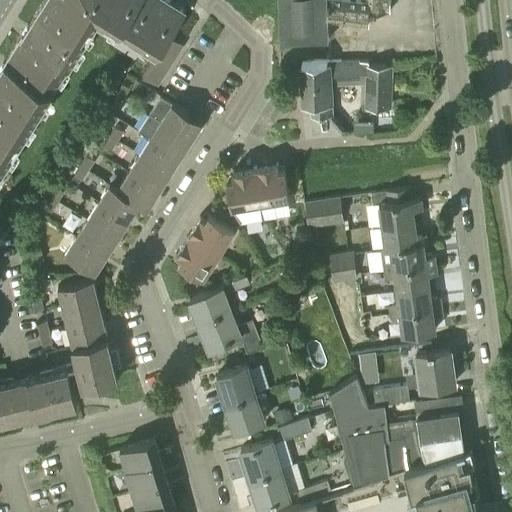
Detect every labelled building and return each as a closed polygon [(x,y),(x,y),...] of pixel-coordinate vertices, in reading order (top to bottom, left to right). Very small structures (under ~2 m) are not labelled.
[(87,35),(97,19),(92,0),(43,0),(40,6),(87,35)] [(92,0),(97,19),(116,31),(136,0),(92,0)] [(170,35),(186,10),(170,0),(136,0),(116,31),(155,56),(143,76),(157,85),(183,44),(170,35)] [(327,18),(326,0),(278,0),(280,42),(328,40),(327,18)] [(326,0),(327,18),(369,23),(370,10),(390,11),(390,0),(326,0)] [(62,75),(87,35),(40,6),(15,45),(62,75)] [(0,92),(36,115),(62,75),(15,45),(0,69),(0,92)] [(313,115),(331,114),(330,79),(367,77),(366,106),(389,107),(390,64),(369,64),(369,60),(302,63),(302,103),(311,103),(312,113),(312,114),(313,115)] [(116,92),(124,96),(130,87),(123,82),(116,92)] [(0,148),(11,155),(36,115),(0,92),(0,148)] [(118,106),(124,96),(116,92),(110,101),(118,106)] [(191,139),(202,121),(161,95),(150,113),(161,120),(191,139)] [(191,139),(161,120),(150,113),(139,130),(150,137),(180,156),(191,139)] [(110,135),(118,140),(124,130),(116,125),(110,135)] [(112,150),(118,140),(110,135),(104,145),(112,150)] [(169,174),(180,156),(150,137),(139,155),(169,174)] [(0,172),(11,155),(0,148),(0,172)] [(81,164),(89,169),(95,159),(88,154),(81,164)] [(158,192),(169,174),(139,155),(128,173),(158,192)] [(83,178),(89,169),(81,164),(75,173),(83,178)] [(255,167),(260,203),(289,199),(285,170),(279,170),(278,164),(255,167)] [(259,203),(260,203),(255,167),(232,171),(233,177),(227,178),(231,207),(242,222),(262,219),(259,203)] [(147,209),(158,192),(128,173),(118,188),(117,189),(139,203),(138,204),(147,209)] [(117,189),(118,188),(109,183),(97,201),(128,220),(138,204),(139,203),(117,189)] [(51,195),(58,200),(65,190),(57,185),(51,195)] [(381,225),(415,221),(413,208),(422,207),(421,197),(412,198),(410,186),(371,191),(373,203),(378,203),(381,224),(381,225)] [(52,210),(58,200),(51,195),(45,205),(52,210)] [(331,196),(333,223),(344,221),(341,195),(331,196)] [(321,224),(333,223),(331,196),(318,198),(321,224)] [(309,225),(321,224),(318,198),(305,199),(309,225)] [(117,238),(128,220),(97,201),(87,218),(117,238)] [(188,235),(218,254),(234,229),(209,214),(206,219),(201,215),(188,235)] [(106,255),(117,238),(87,218),(75,236),(106,255)] [(384,248),(424,243),(427,242),(426,232),(416,233),(415,221),(381,225),(384,248)] [(291,231),(294,251),(309,249),(306,229),(291,231)] [(203,279),(218,254),(188,235),(176,254),(181,258),(178,263),(203,279)] [(95,273),(106,255),(75,236),(64,253),(95,273)] [(385,272),(436,265),(435,253),(425,255),(424,243),(384,248),(381,248),(385,272)] [(32,249),(35,260),(44,258),(41,247),(32,249)] [(343,251),(345,279),(357,277),(354,250),(343,251)] [(334,280),(345,279),(343,251),(330,253),(334,280)] [(396,290),(430,286),(428,273),(437,272),(436,265),(385,272),(385,277),(394,276),(396,290)] [(200,321),(234,308),(228,291),(251,282),(248,274),(190,296),(200,321)] [(64,308),(98,299),(93,277),(58,285),(64,308)] [(390,314),(442,309),(440,297),(431,298),(430,286),(396,290),(398,302),(389,303),(390,314)] [(43,307),(40,296),(32,298),(35,310),(43,307)] [(69,330),(104,322),(98,299),(64,308),(69,330)] [(234,308),(200,321),(210,347),(242,335),(248,353),(264,347),(253,318),(240,324),(234,308)] [(442,309),(390,314),(391,322),(400,321),(402,334),(435,330),(434,317),(443,315),(442,309)] [(52,342),(46,319),(37,321),(43,344),(52,342)] [(75,353),(109,344),(104,322),(69,330),(75,353)] [(296,345),(299,356),(307,353),(304,343),(296,345)] [(85,391),(84,386),(117,378),(109,344),(75,353),(77,364),(26,377),(35,411),(77,401),(75,394),(85,391)] [(381,349),(363,349),(365,380),(382,379),(381,349)] [(432,350),(414,352),(419,388),(455,382),(450,349),(434,351),(434,350),(432,350)] [(226,401),(258,391),(249,362),(217,373),(226,401)] [(465,451),(471,450),(471,447),(465,449),(459,408),(387,418),(385,403),(369,405),(357,373),(330,391),(345,449),(348,448),(352,464),(350,464),(355,485),(404,468),(405,472),(465,451)] [(18,415),(35,411),(26,377),(10,381),(18,415)] [(0,419),(18,415),(10,381),(0,383),(0,419)] [(408,385),(408,381),(374,386),(376,402),(410,397),(408,385)] [(258,391),(226,401),(235,429),(267,419),(258,391)] [(288,405),(272,411),(276,423),(292,418),(288,405)] [(308,416),(277,426),(282,439),(286,437),(312,429),(308,416)] [(126,469),(160,458),(161,458),(154,437),(120,448),(126,468),(126,469)] [(250,476),(283,466),(294,463),(286,437),(282,439),(276,441),(275,437),(241,448),(250,476)] [(469,511),(469,509),(472,508),(478,507),(476,492),(479,491),(475,476),(473,477),(471,464),(475,462),(471,450),(465,451),(405,472),(411,493),(417,492),(422,511),(319,511),(316,500),(300,504),(271,511),(469,511)] [(132,489),(166,478),(160,458),(126,469),(126,468),(132,489)] [(258,505),(293,494),(283,466),(250,476),(258,505)] [(138,509),(173,499),(166,478),(132,489),(138,509)] [(296,488),(300,504),(316,500),(332,495),(327,479),(305,486),(296,488)] [(166,511),(176,509),(173,499),(138,509),(130,511),(166,511)]
